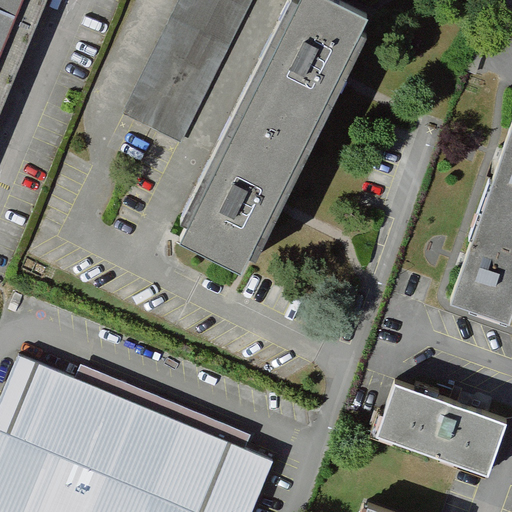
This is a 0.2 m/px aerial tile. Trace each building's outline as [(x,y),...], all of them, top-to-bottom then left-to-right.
[(0,0),(0,109),(45,0),(0,0)] [(259,0),(186,0),(127,118),(185,147),(259,0)] [(375,22),(331,0),(309,0),(306,7),(299,4),(184,232),(193,237),(185,252),(248,282),(255,268),(262,271),(377,41),(368,37),(375,22)] [(511,307),(511,120),(445,304),(506,325),(511,307)] [(78,374),(21,351),(0,402),(0,511),(2,511),(255,511),(277,457),(250,445),(255,432),(84,361),(78,374)] [(508,419),(397,381),(378,435),(490,473),(508,419)]
